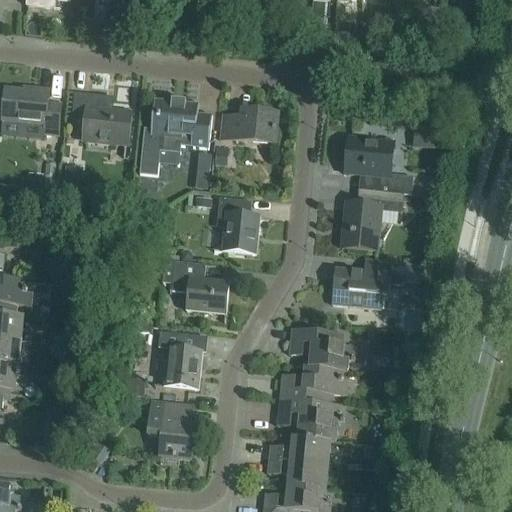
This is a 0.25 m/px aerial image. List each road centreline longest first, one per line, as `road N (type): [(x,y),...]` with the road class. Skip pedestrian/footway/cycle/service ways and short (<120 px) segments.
road 1 (residential): [(0,467),(72,471),(97,496),(210,499),(224,473),(233,371),(298,265),(307,87),(0,53)]
road 2 (tertiary): [(448,511),(511,223)]
